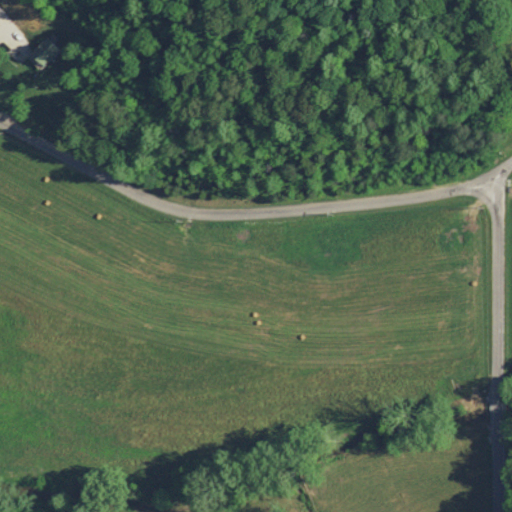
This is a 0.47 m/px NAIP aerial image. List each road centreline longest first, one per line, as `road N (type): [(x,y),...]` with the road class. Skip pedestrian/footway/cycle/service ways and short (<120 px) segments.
road 1 (residential): [(0,121),(137,197),(189,213),(448,194),(511,161)]
road 2 (residential): [(496,511),(489,177)]
